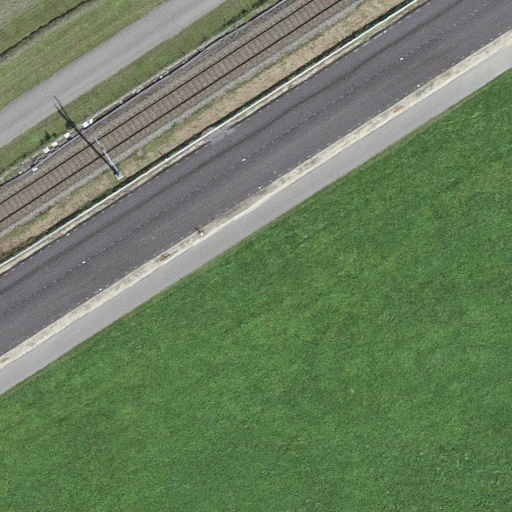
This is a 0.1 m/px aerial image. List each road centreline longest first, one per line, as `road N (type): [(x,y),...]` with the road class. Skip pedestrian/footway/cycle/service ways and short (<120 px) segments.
road 1 (primary): [(495,0),(0,314)]
road 2 (unclassified): [(201,0),(0,130)]
